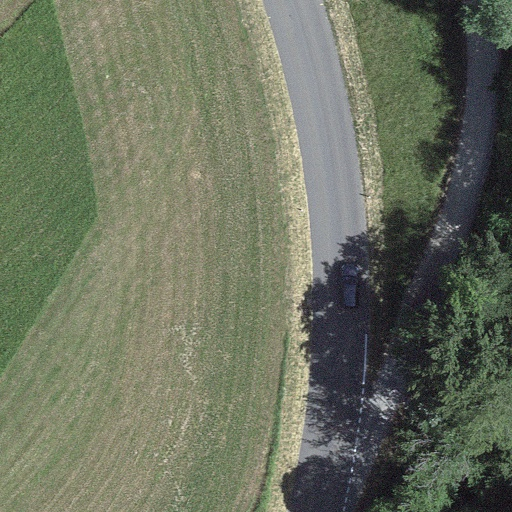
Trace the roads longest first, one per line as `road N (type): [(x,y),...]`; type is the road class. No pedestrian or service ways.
road 1 (track): [(336,498),(444,298),(484,128),(479,0)]
road 2 (tertiary): [(294,0),(323,98),(349,272),(331,511)]
